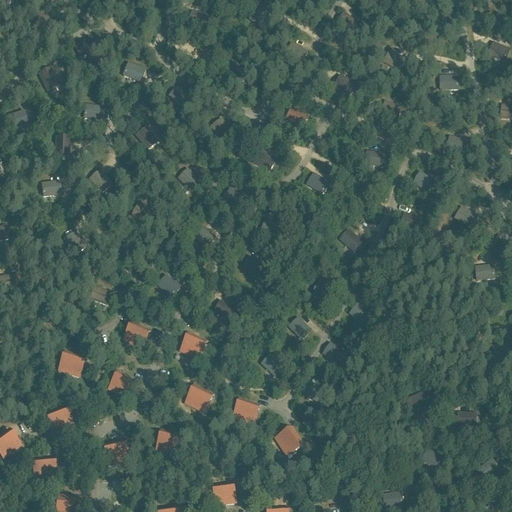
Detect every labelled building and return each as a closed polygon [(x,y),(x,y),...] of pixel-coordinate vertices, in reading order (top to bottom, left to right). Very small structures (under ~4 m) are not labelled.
[(13,0),(0,0),(0,6),(6,11),(14,0),(13,0)] [(249,21),(264,31),(272,20),(257,9),(249,21)] [(191,13),(190,27),(208,29),(210,15),(191,13)] [(344,14),(336,25),(351,36),(359,25),(344,14)] [(56,21),(38,15),(33,28),(51,34),(56,21)] [(91,39),(74,47),(80,59),(97,52),(91,39)] [(492,44),(487,55),(505,63),(510,52),(492,44)] [(291,45),(285,58),(302,66),(308,53),(291,45)] [(390,52),(383,64),(400,73),(406,61),(390,52)] [(146,71),(128,64),(123,77),(140,85),(146,71)] [(226,76),(243,84),(249,72),(233,64),(226,76)] [(51,70),(38,76),(46,93),(59,86),(51,70)] [(357,85),(340,77),(334,89),(351,98),(357,85)] [(440,78),(440,91),(459,91),(459,78),(440,78)] [(179,87),(169,97),(182,111),(192,101),(179,87)] [(385,102),(380,115),(397,123),(402,110),(385,102)] [(105,108),(86,106),(84,120),(103,122),(105,108)] [(511,107),(502,106),(500,120),(511,120),(511,107)] [(292,108),(286,121),(302,130),(309,117),(292,108)] [(24,112),(6,118),(10,132),(28,125),(24,112)] [(222,120),(211,128),(222,143),(233,135),(222,120)] [(136,137),(147,152),(159,143),(147,128),(136,137)] [(449,137),(447,152),(465,155),(468,141),(449,137)] [(69,139),(55,138),(54,157),(69,158),(69,139)] [(269,174),(276,162),(260,152),(253,165),(269,174)] [(367,153),(365,166),(384,168),(385,155),(367,153)] [(188,170),(178,180),(191,194),(201,184),(188,170)] [(100,171),(89,181),(103,196),(113,186),(100,171)] [(420,173),(413,185),(430,195),(436,183),(420,173)] [(322,197),(330,185),(314,175),(306,187),(322,197)] [(60,183),(41,185),(43,199),(61,196),(60,183)] [(245,203),(231,191),(222,201),(236,213),(245,203)] [(154,216),(139,205),(131,217),(145,227),(154,216)] [(462,208),(455,220),(471,230),(477,218),(462,208)] [(400,227),(400,228),(418,234),(423,220),(405,214),(400,227)] [(266,220),(261,233),(278,240),(284,227),(266,220)] [(6,227),(0,228),(0,242),(8,241),(6,227)] [(216,239),(201,229),(193,240),(209,251),(216,239)] [(339,242),(354,254),(363,243),(349,231),(339,242)] [(64,242),(73,255),(86,249),(75,233),(64,242)] [(249,258),(242,270),(258,280),(265,268),(249,258)] [(494,266),(475,269),(477,282),(496,280),(494,266)] [(0,277),(0,291),(18,289),(15,275),(0,277)] [(181,289),(166,277),(157,288),(173,300),(181,289)] [(312,295),(329,303),(335,291),(318,282),(312,295)] [(95,288),(90,300),(107,307),(113,295),(95,288)] [(220,302),(214,315),(231,324),(237,311),(220,302)] [(349,316),(364,327),(373,317),(358,305),(349,316)] [(288,329),(302,342),(312,332),(298,319),(288,329)] [(131,326),(125,339),(134,343),(132,348),(141,352),(149,334),(131,326)] [(191,354),(189,358),(198,363),(207,345),(188,336),(182,350),(191,354)] [(323,356),(338,367),(345,355),(331,344),(323,356)] [(71,370),(69,375),(79,378),(85,360),(65,353),(61,367),(71,370)] [(261,366),(275,379),(284,368),(271,356),(261,366)] [(120,391),(117,396),(126,401),(136,383),(118,374),(111,387),(120,391)] [(313,386),(306,398),(322,408),(329,396),(313,386)] [(198,405),(195,410),(205,414),(213,397),(194,388),(188,401),(198,405)] [(404,402),(410,415),(428,407),(422,394),(404,402)] [(245,418),(243,423),(253,426),(259,408),(240,401),(235,415),(245,418)] [(60,424),(62,429),(71,425),(64,407),(45,414),(50,428),(60,424)] [(476,414),(457,414),(457,428),(477,428),(476,414)] [(0,435),(0,454),(8,448),(11,452),(20,446),(8,430),(0,435)] [(286,447),(282,450),(287,458),(304,447),(292,430),(280,438),(282,441),(286,447)] [(162,432),(158,446),(169,449),(167,454),(177,457),(182,438),(162,432)] [(118,458),(120,463),(130,461),(125,442),(104,447),(108,461),(118,458)] [(422,462),(439,470),(444,458),(428,450),(422,462)] [(32,461),(34,476),(44,475),(45,480),(55,479),(53,459),(32,461)] [(486,483),(500,471),(491,460),(477,471),(486,483)] [(225,500),(225,505),(236,504),(233,484),(213,487),(215,501),(225,500)] [(402,494),(383,496),(385,510),(403,507),(402,494)] [(81,511),(82,499),(57,497),(55,511),(81,511)]
